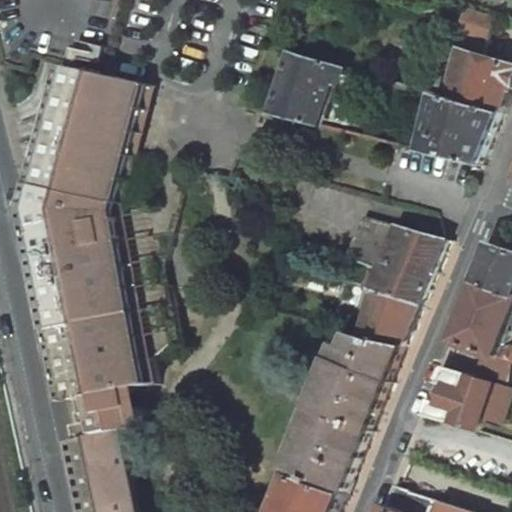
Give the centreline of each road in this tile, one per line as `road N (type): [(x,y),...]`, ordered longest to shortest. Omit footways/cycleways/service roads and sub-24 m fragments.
road 1 (unclassified): [(0,184),(76,511)]
road 2 (unclassified): [(372,511),(496,201)]
